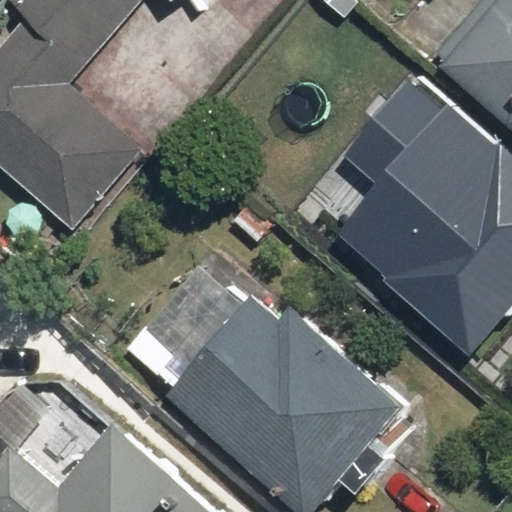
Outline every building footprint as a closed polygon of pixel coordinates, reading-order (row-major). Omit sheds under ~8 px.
[(0,56),(0,162),(79,231),(146,155),(76,88),(152,0),(167,0),(176,9),(190,0),(12,0),(24,29),(0,56)] [(511,0),(501,0),(439,67),(511,133),(511,0)] [(511,325),(511,160),(477,132),(420,201),(439,217),(381,288),(478,367),(511,325)] [(395,218),(334,165),(283,223),(344,277),(395,218)] [(165,410),(288,511),(325,511),(410,410),(291,313),(282,324),(255,302),(165,410)] [(98,362),(64,334),(35,368),(69,396),(98,362)] [(21,452),(0,473),(0,511),(207,511),(118,429),(62,489),(21,452)]
